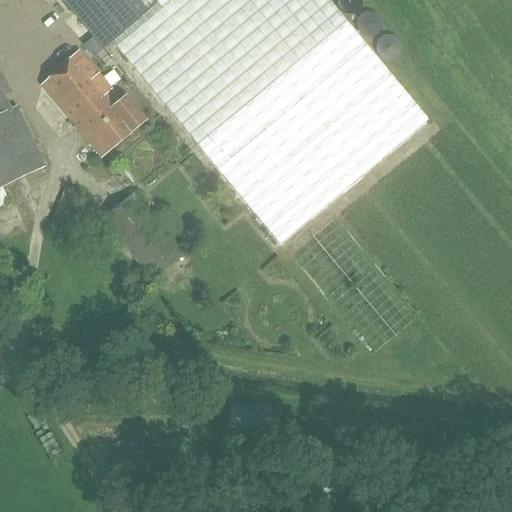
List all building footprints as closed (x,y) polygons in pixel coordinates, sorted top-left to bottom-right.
[(63,0),(102,47),(151,6),(146,0),(63,0)] [(152,0),(159,8),(114,48),(279,244),(428,119),(327,0),(152,0)] [(101,157),(145,120),(126,96),(121,100),(78,52),(41,86),(101,157)] [(0,205),(9,201),(2,187),(45,166),(0,71),(0,205)] [(68,240),(73,225),(79,210),(72,207),(78,192),(65,188),(47,233),(68,240)] [(153,280),(184,254),(132,193),(101,219),(153,280)]
